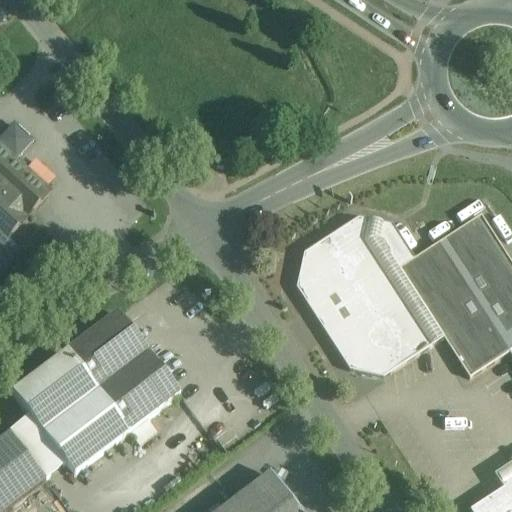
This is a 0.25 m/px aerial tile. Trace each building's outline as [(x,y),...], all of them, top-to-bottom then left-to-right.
[(0,147),(1,148),(0,148),(0,239),(5,243),(47,198),(22,175),(26,170),(17,162),(13,167),(11,166),(32,144),(14,128),(0,142),(0,147)] [(413,263),(399,272),(443,341),(469,381),(509,355),(511,352),(511,269),(480,220),(413,263)] [(358,222),(303,257),(296,291),(349,373),(382,380),(442,341),(443,341),(399,272),(413,263),(391,229),(358,222)] [(0,239),(0,275),(18,255),(17,253),(16,254),(5,243),(0,239)] [(118,317),(12,397),(74,479),(179,399),(118,317)] [(511,360),(511,503),(504,491),(472,511),(511,511),(511,352),(509,355),(511,360)] [(8,436),(0,442),(0,511),(6,511),(45,484),(8,436)] [(294,507),(282,492),(281,493),(269,478),(243,498),(253,511),(295,511),(292,508),(294,507)] [(243,497),(223,511),(253,511),(243,498),(243,497)]
